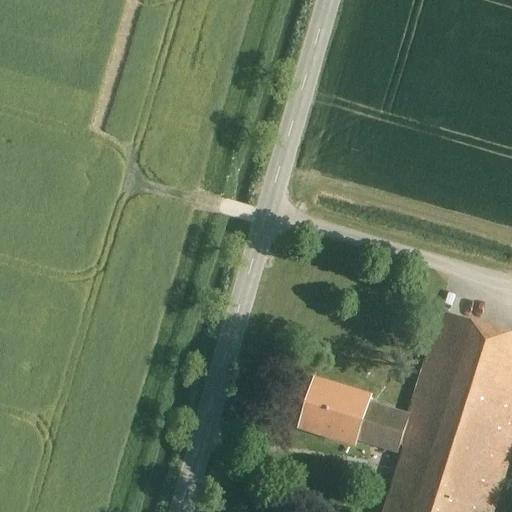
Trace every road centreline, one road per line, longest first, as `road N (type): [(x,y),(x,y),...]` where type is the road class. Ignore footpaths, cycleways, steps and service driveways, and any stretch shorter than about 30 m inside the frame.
road 1 (tertiary): [(180,511),(327,0)]
road 2 (track): [(0,94),(141,138),(214,195),(266,210)]
